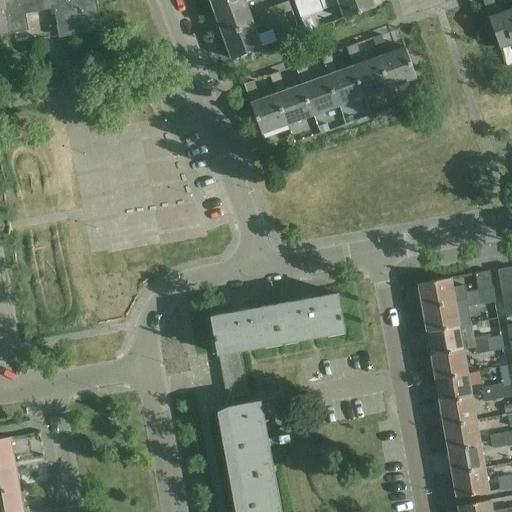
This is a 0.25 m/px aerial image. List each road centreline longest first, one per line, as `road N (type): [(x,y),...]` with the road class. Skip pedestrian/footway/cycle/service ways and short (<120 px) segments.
road 1 (unknown): [(158,315),(128,295),(108,259),(96,131),(116,112),(204,91)]
road 2 (residential): [(270,272),(171,0)]
road 3 (residential): [(270,272),(511,234)]
road 4 (residential): [(150,384),(158,315),(178,293),(270,272)]
road 5 (residential): [(431,511),(400,337)]
road 6 (residential): [(174,511),(150,384)]
